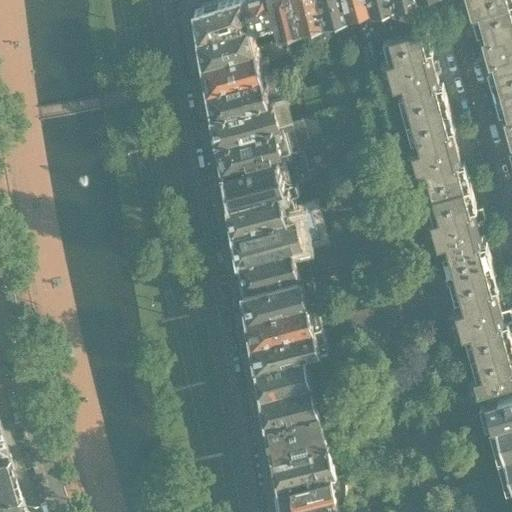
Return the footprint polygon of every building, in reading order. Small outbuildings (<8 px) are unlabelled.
[(246,0),(214,0),(201,4),(196,11),(200,32),(251,18),(246,0)] [(269,0),(246,0),(251,18),(252,24),(274,17),(269,0)] [(295,0),(269,0),(274,17),(278,31),(302,24),(295,0)] [(320,0),(295,0),(302,24),(325,18),(320,0)] [(344,0),(320,0),(325,18),(347,11),(348,11),(344,0)] [(371,6),(369,0),(344,0),(348,11),(347,11),(348,13),(371,6)] [(511,13),(508,0),(494,0),(471,7),(478,34),(481,33),(484,43),(480,44),(483,56),(488,55),(490,65),(487,66),(494,90),(511,84),(511,13)] [(257,43),(252,24),(251,18),(200,32),(205,59),(257,43)] [(441,71),(437,59),(433,60),(430,50),(434,49),(427,25),(389,35),(395,57),(380,61),(387,87),(402,83),(411,115),(449,105),(442,81),(439,82),(436,72),(441,71)] [(373,62),(367,40),(360,42),(366,64),(373,62)] [(264,69),(261,60),(257,43),(205,59),(210,84),(264,69)] [(278,75),(266,79),(264,69),(210,84),(214,111),(271,95),(282,91),(278,75)] [(511,84),(494,90),(500,113),(503,112),(506,123),(502,124),(505,136),(510,134),(511,143),(511,144),(509,146),(511,155),(511,84)] [(282,91),(271,95),(214,111),(219,137),(289,117),(283,91),(282,91)] [(388,118),(381,94),(369,97),(376,121),(388,118)] [(461,161),(452,129),(455,128),(449,105),(411,115),(420,147),(405,151),(412,177),(417,176),(416,173),(428,170),(461,161)] [(289,117),(219,137),(223,164),(297,144),(289,117)] [(291,150),(224,168),(229,197),(293,180),(290,170),(296,168),(291,150)] [(464,160),(461,161),(428,170),(416,173),(417,176),(420,188),(431,185),(439,215),(424,219),(431,245),(446,241),(455,273),(493,263),(486,240),(483,241),(480,229),(478,230),(475,220),(486,217),(483,204),(477,206),(464,160)] [(296,179),(293,180),(229,197),(234,226),(296,208),(298,208),(294,192),(299,190),(296,179)] [(296,208),(234,226),(240,254),(303,237),(304,237),(296,208)] [(315,266),(416,238),(413,227),(401,230),(396,211),(306,236),(315,266)] [(303,237),(240,254),(245,286),(310,268),(312,267),(303,237)] [(493,263),(455,273),(464,306),(449,310),(456,335),(471,331),(477,352),(511,342),(511,332),(508,320),(511,318),(511,309),(511,305),(500,308),(497,299),(499,298),(496,287),(499,286),(493,263)] [(310,268),(245,286),(250,312),(316,293),(310,268)] [(380,327),(392,324),(428,315),(420,290),(324,317),(323,317),(254,337),(258,362),(314,346),(330,342),(380,327)] [(316,293),(250,312),(254,337),(323,317),(324,317),(318,293),(316,293)] [(511,379),(511,342),(477,352),(483,373),(468,377),(472,391),(511,379)] [(314,346),(258,362),(263,389),(316,375),(311,357),(316,355),(314,346)] [(336,370),(316,375),(263,389),(268,418),(335,400),(332,391),(341,389),(336,370)] [(511,423),(511,392),(486,399),(494,428),(498,427),(511,423)] [(343,432),(339,416),(335,400),(268,418),(274,450),(339,432),(340,433),(343,432)] [(511,452),(511,423),(498,427),(505,454),(511,452)] [(339,432),(274,450),(280,481),(342,465),(348,463),(340,433),(339,432)] [(0,489),(17,486),(10,465),(10,464),(5,447),(0,448),(0,489)] [(342,465),(280,481),(284,511),(288,511),(348,496),(342,465)] [(0,511),(25,511),(17,486),(0,489),(0,511)] [(351,511),(348,496),(288,511),(351,511)]
